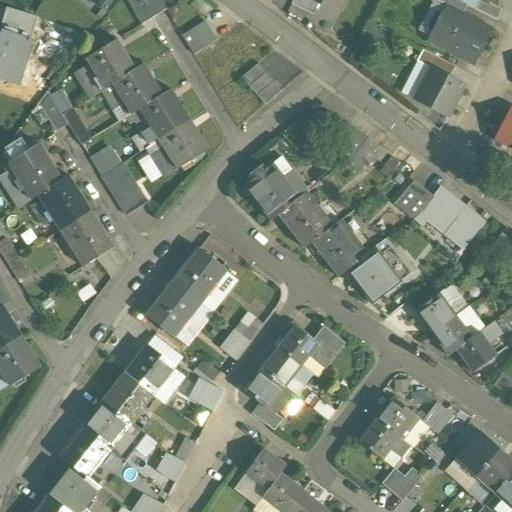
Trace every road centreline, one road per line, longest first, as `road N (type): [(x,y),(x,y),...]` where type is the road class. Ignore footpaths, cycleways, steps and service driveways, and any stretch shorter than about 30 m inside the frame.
road 1 (residential): [(450,165),(322,73)]
road 2 (residential): [(64,138),(144,263)]
road 3 (residential): [(163,24),(236,150)]
road 4 (residential): [(392,352),(511,430)]
road 5 (residential): [(196,199),(305,289)]
road 6 (residential): [(313,464),(392,352)]
road 7 (residential): [(225,400),(305,289)]
road 8 (residential): [(64,372),(144,263)]
road 9 (residential): [(511,50),(450,165)]
road 10 (residential): [(174,511),(225,400)]
road 11 (residential): [(0,269),(64,372)]
